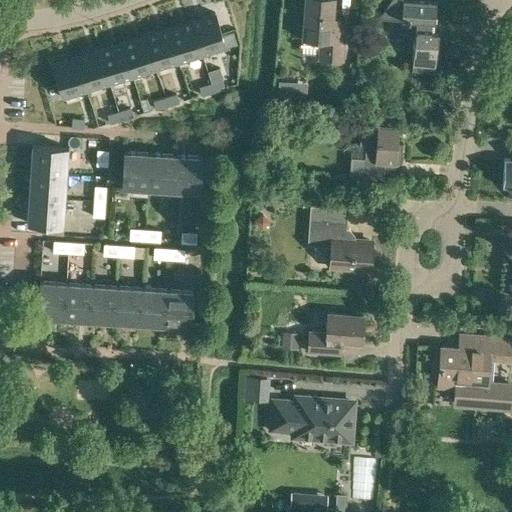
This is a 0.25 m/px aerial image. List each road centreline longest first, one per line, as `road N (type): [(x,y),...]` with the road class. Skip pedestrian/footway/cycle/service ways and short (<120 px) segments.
road 1 (residential): [(455,210),(478,51),(495,0)]
road 2 (residential): [(130,0),(0,32)]
road 3 (residential): [(403,282),(450,285),(455,210)]
road 4 (residential): [(455,210),(408,207),(403,282)]
